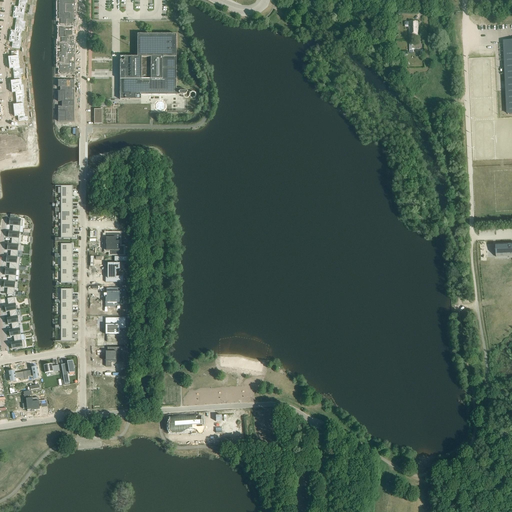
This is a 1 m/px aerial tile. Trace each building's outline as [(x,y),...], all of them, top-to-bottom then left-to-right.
[(14,6),(13,12),(24,14),(26,2),(27,3),(27,2),(19,1),(18,7),(14,6)] [(74,4),(58,4),(58,13),(58,14),(74,14),(74,9),(72,9),(72,4),(74,4)] [(13,12),(12,18),(16,19),(15,25),(25,26),(26,21),(23,21),(24,14),(13,12)] [(74,14),(58,14),(58,19),(60,19),(60,25),(65,25),(74,25),(74,19),(72,19),(72,14),(74,14)] [(417,35),(418,27),(418,22),(409,21),(409,22),(408,22),(405,22),(405,25),(408,25),(409,25),(408,44),(413,44),(413,39),(412,39),(412,34),(417,35)] [(11,30),(10,36),(22,38),(21,37),(22,31),(24,31),(25,26),(15,25),(14,31),(11,30)] [(62,42),(58,42),(74,42),(74,39),(72,39),(72,36),(72,31),(65,31),(65,28),(59,28),(59,38),(62,38),(62,42)] [(184,95),(185,95),(186,95),(186,94),(187,93),(187,92),(187,91),(186,90),(185,89),(184,89),(178,89),(177,89),(176,89),(176,88),(176,34),(137,34),(137,57),(120,57),(121,58),(121,59),(121,60),(120,60),(120,99),(126,99),(141,99),(141,95),(184,95)] [(10,36),(9,42),(12,42),(12,47),(20,49),(22,38),(10,36)] [(74,42),(58,42),(58,47),(62,47),(62,52),(58,52),(74,52),(74,48),(72,48),(72,43),(74,43),(74,42)] [(11,56),(8,57),(8,63),(19,62),(18,51),(11,51),(11,56)] [(74,52),(58,52),(58,58),(60,58),(60,62),(58,62),(73,62),(72,62),(72,55),(74,55),(74,52)] [(19,62),(8,63),(9,69),(13,68),(13,74),(23,73),(23,68),(20,69),(19,62)] [(73,62),(58,62),(58,66),(61,67),(61,73),(74,73),(74,68),(72,68),(72,63),(73,63),(73,62)] [(14,80),(10,81),(11,87),(23,85),(22,85),(21,74),(23,74),(23,73),(13,74),(14,80)] [(73,80),(58,80),(58,87),(60,87),(60,91),(58,91),(74,91),(74,86),(72,86),(72,80),(73,80)] [(23,85),(11,87),(12,93),(15,92),(16,98),(24,97),(23,85)] [(74,91),(58,91),(58,96),(60,96),(60,101),(58,101),(74,101),(74,97),(72,97),(72,91),(74,91)] [(17,104),(13,105),(14,111),(25,109),(23,98),(24,98),(24,97),(16,98),(17,104)] [(74,101),(58,101),(63,101),(63,106),(58,106),(58,111),(73,111),(72,111),(72,106),(74,106),(74,101)] [(25,109),(14,111),(14,116),(18,116),(18,121),(28,120),(28,116),(25,116),(25,109)] [(102,109),(94,109),(94,124),(102,124),(102,109)] [(73,111),(58,111),(58,116),(61,116),(61,121),(58,121),(74,121),(74,118),(72,118),(72,111),(73,111)] [(28,133),(19,134),(20,146),(26,145),(26,140),(29,140),(28,133)] [(19,134),(9,135),(10,142),(13,142),(13,146),(20,146),(19,134)] [(73,186),(61,186),(61,198),(61,199),(71,199),(73,199),(76,199),(76,197),(73,197),(73,191),(71,191),(71,187),(73,187),(73,186)] [(71,199),(61,199),(61,200),(61,212),(71,212),(73,212),(76,212),(76,210),(73,210),(73,204),(71,203),(71,199)] [(71,212),(61,212),(61,224),(61,225),(71,225),(76,225),(76,222),(73,222),(73,216),(71,216),(71,212)] [(9,231),(20,232),(20,226),(22,226),(23,221),(23,220),(20,220),(20,219),(16,219),(10,219),(9,225),(13,226),(12,232),(9,231)] [(71,225),(61,225),(61,226),(61,238),(76,238),(76,235),(73,235),(73,229),(71,229),(71,225)] [(8,244),(21,245),(19,245),(20,232),(9,231),(8,238),(12,238),(11,244),(8,244)] [(106,241),(106,244),(106,250),(111,250),(111,254),(122,254),(122,251),(122,248),(119,248),(119,241),(116,241),(116,234),(112,234),(109,234),(107,234),(107,237),(106,237),(106,241)] [(511,243),(495,244),(496,257),(511,256),(511,243)] [(7,256),(20,258),(20,257),(17,257),(18,251),(20,251),(21,246),(21,245),(8,244),(7,250),(11,250),(10,256),(7,256)] [(73,244),(61,244),(61,256),(61,257),(71,257),(76,257),(76,255),(73,255),(73,249),(71,249),(71,245),(73,245),(73,244)] [(5,269),(19,270),(19,269),(16,269),(17,263),(19,264),(20,259),(20,258),(7,256),(6,263),(10,263),(9,269),(5,269)] [(71,257),(61,257),(61,269),(61,270),(71,270),(76,270),(76,268),(73,268),(73,262),(71,262),(71,257)] [(106,278),(105,278),(105,282),(106,282),(123,282),(123,276),(116,276),(116,269),(120,269),(120,263),(108,263),(107,269),(106,269),(106,274),(107,274),(107,276),(106,276),(106,278)] [(4,281),(18,282),(15,282),(16,270),(19,270),(5,269),(5,275),(9,275),(8,281),(4,281)] [(71,270),(61,270),(61,271),(61,283),(76,283),(76,281),(73,281),(73,275),(71,275),(71,270)] [(4,281),(4,288),(7,288),(7,294),(14,295),(15,288),(17,288),(17,284),(18,284),(18,282),(4,281)] [(107,298),(105,298),(105,300),(106,300),(106,306),(114,306),(114,302),(119,302),(119,297),(120,297),(120,296),(125,296),(125,293),(125,288),(106,288),(108,288),(108,295),(107,295),(107,298)] [(73,289),(61,289),(61,301),(61,302),(71,302),(76,302),(76,300),(73,300),(73,294),(71,294),(71,290),(73,290),(73,289)] [(8,305),(5,306),(6,312),(17,310),(14,297),(7,299),(8,305)] [(71,302),(61,302),(61,303),(61,315),(71,315),(73,315),(76,315),(76,313),(73,313),(73,307),(71,307),(71,302)] [(17,310),(6,312),(9,311),(10,317),(7,318),(8,324),(21,322),(21,320),(20,316),(18,316),(17,310)] [(71,315),(61,315),(61,327),(61,328),(71,328),(76,328),(76,326),(73,326),(73,320),(71,320),(71,315)] [(108,325),(105,325),(105,334),(109,334),(116,334),(119,334),(119,328),(122,328),(122,318),(111,318),(112,318),(112,325),(108,325)] [(21,322),(8,324),(11,324),(12,330),(9,330),(10,336),(21,335),(19,322),(21,322)] [(71,328),(61,328),(61,329),(61,341),(76,341),(76,339),(73,339),(73,333),(71,333),(71,328)] [(21,335),(10,336),(10,337),(14,336),(15,342),(11,342),(12,349),(18,348),(22,348),(22,347),(25,347),(25,345),(24,340),(22,341),(21,335)] [(106,351),(105,351),(105,357),(105,366),(111,366),(111,362),(111,361),(117,361),(117,360),(120,360),(122,360),(122,354),(120,354),(120,347),(107,347),(107,351),(106,351)] [(68,364),(61,365),(64,380),(65,384),(69,383),(68,373),(69,373),(74,372),(74,368),(74,364),(73,364),(73,360),(67,361),(68,364)] [(44,365),(45,373),(53,372),(52,367),(52,364),(44,365)] [(32,372),(24,373),(25,380),(29,379),(28,377),(33,376),(33,379),(40,378),(38,366),(32,367),(32,372)] [(14,370),(8,371),(10,383),(16,382),(16,379),(21,378),(21,381),(25,380),(24,373),(15,374),(14,370)] [(106,385),(105,385),(105,390),(106,390),(106,397),(113,397),(113,391),(118,391),(118,381),(118,378),(108,378),(108,385),(106,385)] [(25,404),(22,404),(23,409),(27,408),(27,411),(40,410),(38,397),(32,398),(26,399),(26,403),(25,404)] [(170,425),(169,426),(169,433),(191,432),(192,434),(203,433),(201,416),(195,416),(195,414),(187,414),(187,417),(172,418),(170,425)]
